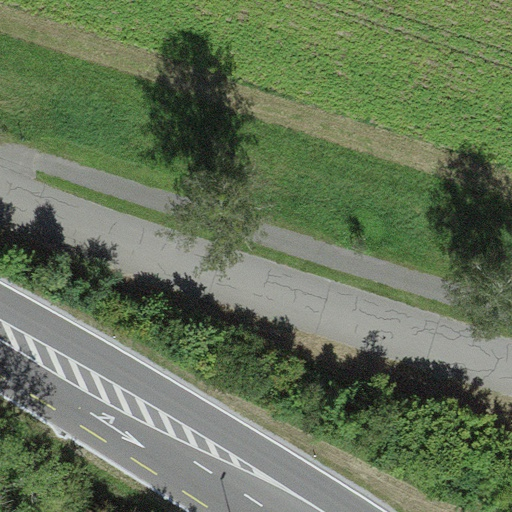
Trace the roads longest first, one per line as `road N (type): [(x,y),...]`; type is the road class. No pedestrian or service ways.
road 1 (unclassified): [(0,190),(185,262),(511,366)]
road 2 (primary): [(283,511),(0,332)]
